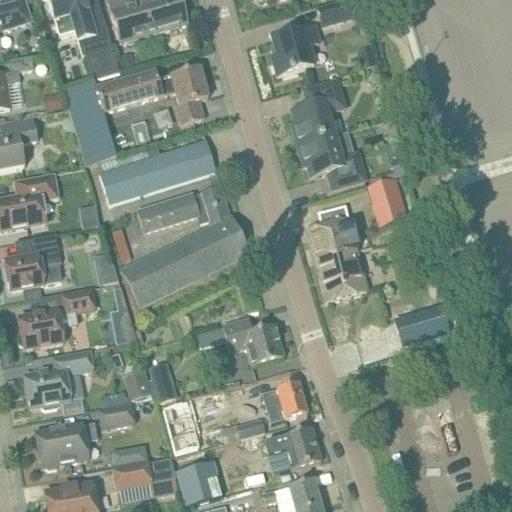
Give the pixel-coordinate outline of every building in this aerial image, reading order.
[(111,50),(109,43),(104,24),(92,28),(87,13),(88,13),(84,0),(46,0),(59,40),(73,35),(76,45),(78,45),(82,59),(111,50)] [(119,47),(167,33),(186,28),(178,0),(157,0),(146,3),(145,0),(114,0),(106,2),(119,47)] [(0,33),(29,24),(23,3),(0,10),(0,33)] [(322,30),(353,21),(347,3),(317,13),(322,30)] [(276,79),(296,74),(313,69),(307,49),(319,46),(315,30),(271,42),(276,58),(271,60),(276,79)] [(372,49),(356,54),(361,73),(378,68),(372,49)] [(130,56),(114,60),(118,72),(133,67),(130,56)] [(0,76),(0,112),(9,111),(9,109),(5,88),(20,85),(18,75),(33,72),(31,60),(8,64),(10,75),(3,76),(0,76)] [(179,129),(184,127),(203,122),(198,104),(207,102),(199,71),(158,82),(155,75),(95,92),(102,117),(175,96),(179,110),(174,111),(179,129)] [(92,84),(63,92),(73,125),(102,117),(95,92),(93,84),(92,84)] [(290,128),(296,149),(334,139),(327,116),(344,111),(337,84),(303,94),(308,111),(291,115),(294,127),(290,128)] [(60,95),(42,100),(45,115),(63,111),(60,95)] [(0,174),(7,174),(24,171),(19,148),(36,145),(33,124),(0,129),(0,137),(1,143),(0,143),(0,174)] [(334,139),(296,149),(302,171),(306,169),(310,181),(327,176),(331,193),(365,184),(357,156),(340,161),(334,139)] [(108,207),(195,181),(214,175),(204,144),(99,176),(108,207)] [(400,165),(389,168),(393,181),(404,177),(400,165)] [(0,235),(17,232),(45,227),(41,205),(59,202),(54,177),(12,184),(15,200),(0,202),(0,235)] [(402,220),(391,183),(366,191),(376,228),(402,220)] [(140,310),(229,266),(247,257),(230,224),(229,224),(218,190),(200,196),(193,199),(192,198),(137,216),(144,239),(197,222),(199,228),(209,225),(212,233),(123,276),(140,310)] [(321,231),(306,234),(324,306),(366,296),(361,276),(355,251),(358,251),(352,225),(349,226),(348,224),(344,210),(317,217),(321,231)] [(61,282),(58,267),(60,267),(55,238),(42,240),(22,243),(25,259),(3,263),(8,295),(28,291),(44,288),(58,285),(61,282)] [(117,314),(109,315),(115,349),(136,345),(130,325),(128,316),(120,291),(112,293),(117,314)] [(18,348),(23,349),(23,353),(63,346),(60,332),(77,329),(75,316),(93,313),(93,312),(100,311),(97,292),(90,294),(62,299),(65,313),(57,315),(18,322),(20,337),(17,340),(18,348)] [(417,312),(426,340),(448,333),(440,305),(417,312)] [(273,329),(252,335),(248,323),(222,330),(223,332),(197,339),(200,350),(226,342),(229,355),(247,350),(252,370),(282,361),(273,329)] [(88,354),(53,361),(55,373),(24,379),(30,413),(40,411),(44,414),(56,411),(59,408),(69,406),(64,379),(92,374),(88,354)] [(511,361),(502,364),(504,368),(506,379),(511,377),(511,361)] [(148,371),(159,406),(178,400),(167,366),(148,371)] [(130,402),(149,395),(141,370),(121,377),(130,402)] [(285,423),(287,422),(306,417),(298,387),(260,397),(264,411),(280,406),(285,423)] [(186,406),(162,412),(175,459),(198,452),(186,406)] [(129,408),(98,414),(101,433),(133,428),(129,408)] [(261,423),(236,430),(240,442),(262,436),(265,435),(261,423)] [(81,428),(34,436),(41,472),(45,471),(47,474),(56,472),(58,469),(87,463),(84,445),(97,443),(94,426),(81,428)] [(262,436),(240,442),(239,443),(240,443),(246,464),(268,458),(268,459),(285,454),(291,474),(320,465),(310,432),(282,440),(283,441),(264,446),(262,436)] [(149,486),(149,485),(175,481),(170,462),(114,472),(117,492),(149,486)] [(211,466),(175,477),(185,511),(221,501),(211,466)] [(293,511),(309,511),(320,509),(312,484),(288,491),(293,511)] [(45,496),(47,511),(94,511),(90,487),(45,496)] [(276,505),(273,493),(260,497),(264,508),(276,505)]
